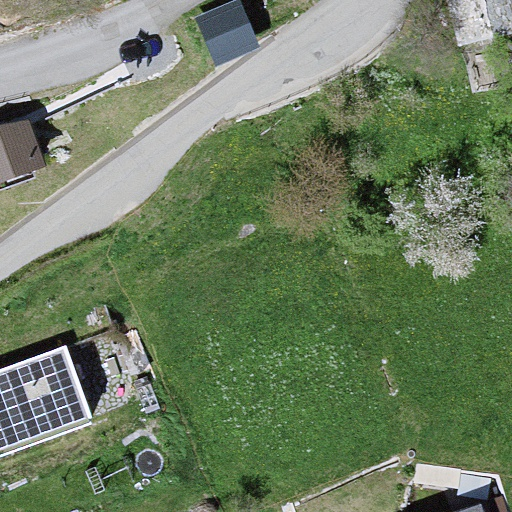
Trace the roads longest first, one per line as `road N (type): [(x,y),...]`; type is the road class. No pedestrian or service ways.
road 1 (unclassified): [(0,260),(147,167),(375,0)]
road 2 (residential): [(184,0),(93,64),(0,81)]
